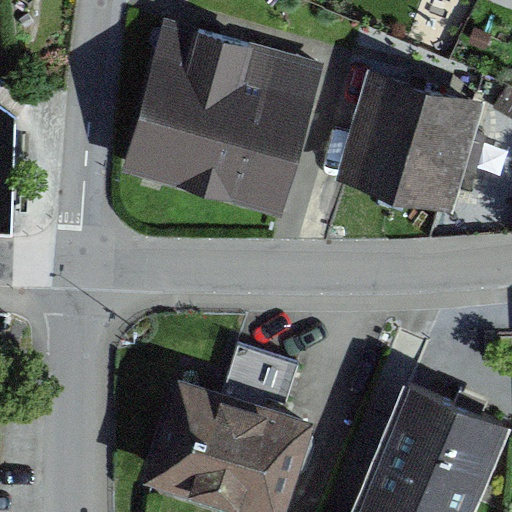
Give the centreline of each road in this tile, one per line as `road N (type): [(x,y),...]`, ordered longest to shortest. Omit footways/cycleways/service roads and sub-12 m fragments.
road 1 (residential): [(511,257),(87,263)]
road 2 (residential): [(87,263),(88,111),(106,0)]
road 3 (residential): [(82,511),(87,263)]
